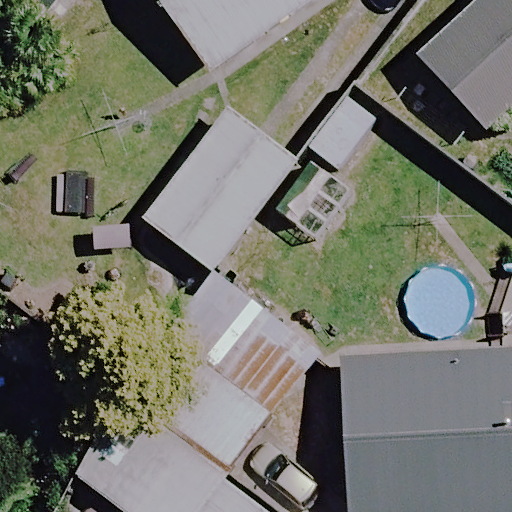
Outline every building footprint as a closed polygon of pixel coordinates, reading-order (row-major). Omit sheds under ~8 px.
[(151,0),(209,77),(323,0),(151,0)] [(511,0),(510,0),(431,66),(494,141),(511,125),(511,0)] [(297,165),(229,118),(166,208),(234,256),(297,165)] [(511,511),(511,299),(489,300),(491,364),(346,370),(350,511),(511,511)] [(321,363),(248,308),(213,354),(239,373),(176,455),(224,491),(321,363)] [(251,511),(177,458),(138,511),(251,511)]
